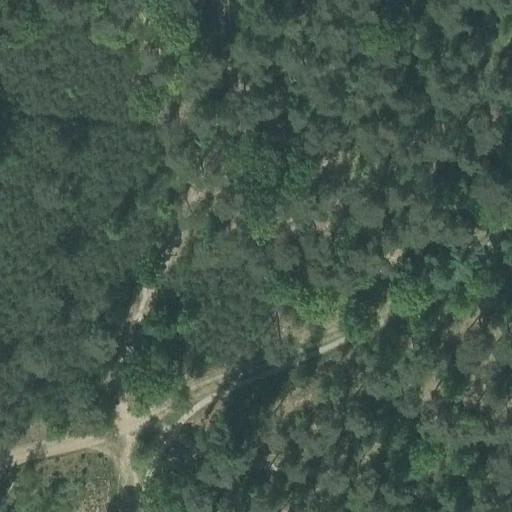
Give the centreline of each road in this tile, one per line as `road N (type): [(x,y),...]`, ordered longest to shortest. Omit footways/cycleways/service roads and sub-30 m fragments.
road 1 (track): [(126,423),(354,320),(428,277),(511,204)]
road 2 (track): [(126,423),(133,326),(231,123),(224,0)]
road 3 (track): [(427,511),(126,423)]
road 4 (track): [(0,464),(126,423)]
